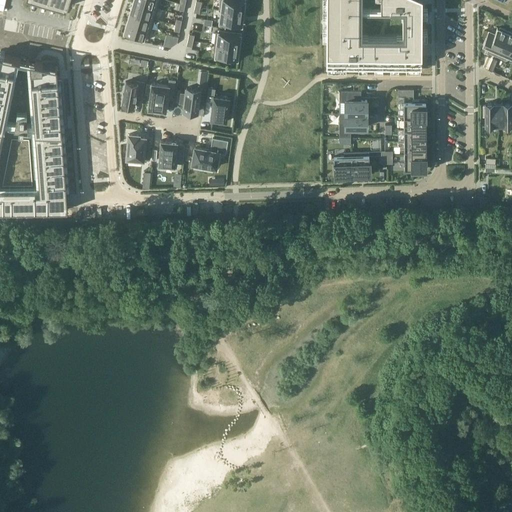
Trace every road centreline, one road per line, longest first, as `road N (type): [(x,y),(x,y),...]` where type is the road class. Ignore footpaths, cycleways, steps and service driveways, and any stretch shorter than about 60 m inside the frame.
road 1 (residential): [(441,188),(108,198),(98,188),(93,120)]
road 2 (residential): [(440,0),(441,188)]
road 3 (residential): [(90,40),(178,59),(191,0)]
road 4 (residential): [(441,188),(469,187),(469,70)]
